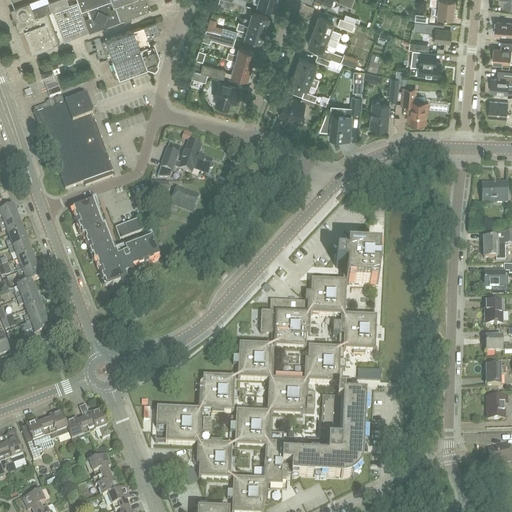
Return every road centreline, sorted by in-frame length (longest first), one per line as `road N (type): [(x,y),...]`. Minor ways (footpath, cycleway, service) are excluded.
road 1 (unclassified): [(451,458),(461,148)]
road 2 (secondary): [(118,367),(201,325),(329,190)]
road 3 (residential): [(244,137),(214,214),(187,249),(83,320)]
road 4 (residential): [(42,210),(138,174),(158,111)]
road 5 (residential): [(461,148),(476,0)]
road 6 (residential): [(295,0),(244,137)]
road 7 (secondary): [(329,190),(381,154),(461,148)]
road 8 (tertiary): [(110,386),(159,511)]
road 9 (residential): [(331,511),(451,458)]
road 10 (secondary): [(42,210),(0,91)]
